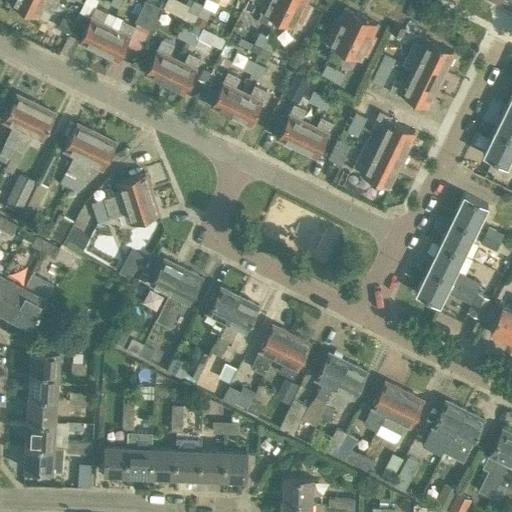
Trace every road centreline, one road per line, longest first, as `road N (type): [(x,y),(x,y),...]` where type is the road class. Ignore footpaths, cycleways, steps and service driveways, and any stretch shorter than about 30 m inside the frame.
road 1 (residential): [(364,324),(222,253),(210,227),(238,154)]
road 2 (residential): [(238,154),(0,38)]
road 3 (residential): [(406,236),(511,18)]
road 4 (residential): [(406,236),(238,154)]
road 5 (residential): [(511,398),(364,324)]
road 6 (residential): [(146,511),(0,496)]
